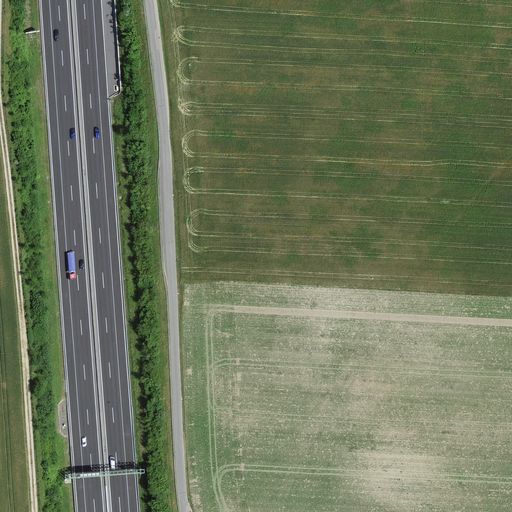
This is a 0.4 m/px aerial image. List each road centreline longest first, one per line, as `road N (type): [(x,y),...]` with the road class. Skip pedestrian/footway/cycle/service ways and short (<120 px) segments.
road 1 (residential): [(148,0),(165,146),(185,511)]
road 2 (motorway): [(58,0),(95,511)]
road 3 (motorway): [(120,511),(84,0)]
road 4 (track): [(0,115),(35,511)]
